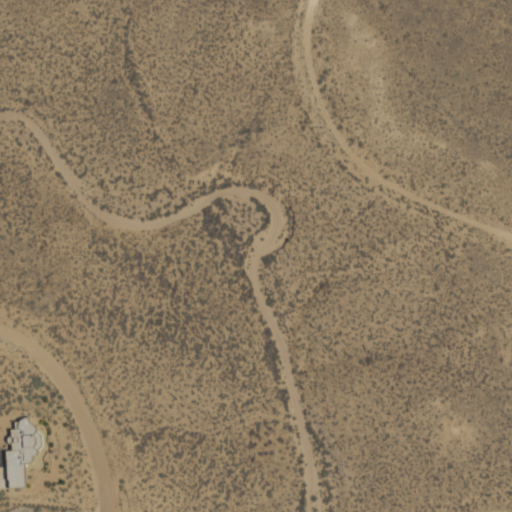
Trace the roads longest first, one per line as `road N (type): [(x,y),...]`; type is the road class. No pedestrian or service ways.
road 1 (track): [(511,239),(392,186),(365,165),(308,75),(314,0)]
road 2 (residential): [(0,334),(54,367),(86,426),(96,511)]
